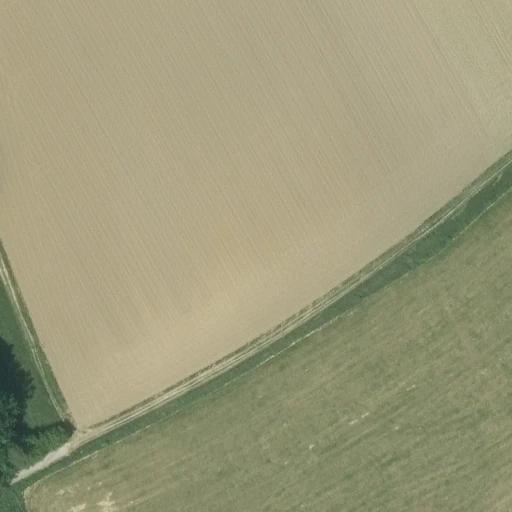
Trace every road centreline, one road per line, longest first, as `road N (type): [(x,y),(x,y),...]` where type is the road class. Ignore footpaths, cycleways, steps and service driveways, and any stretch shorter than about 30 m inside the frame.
road 1 (track): [(511,145),(381,258),(283,325),(69,441)]
road 2 (track): [(0,267),(69,441)]
